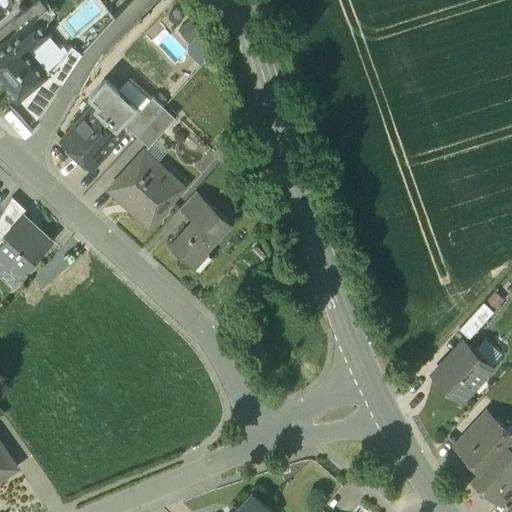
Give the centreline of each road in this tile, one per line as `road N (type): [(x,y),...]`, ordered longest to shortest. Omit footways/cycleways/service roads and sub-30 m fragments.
road 1 (tertiary): [(371,381),(334,301),(237,0)]
road 2 (residential): [(0,148),(199,329),(271,441)]
road 3 (residential): [(271,441),(103,511)]
